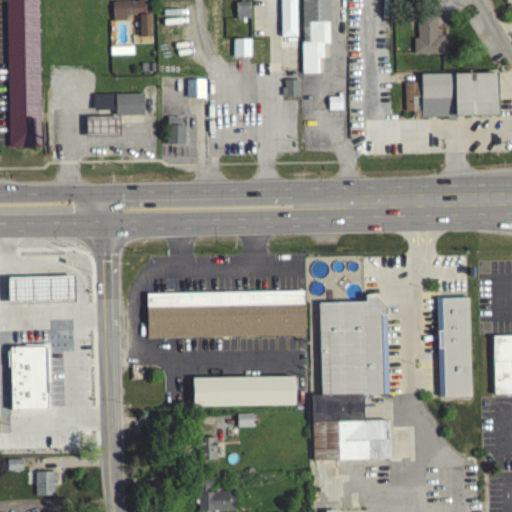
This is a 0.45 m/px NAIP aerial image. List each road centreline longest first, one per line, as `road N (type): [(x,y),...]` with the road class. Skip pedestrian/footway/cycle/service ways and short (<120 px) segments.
road 1 (tertiary): [(115,511),(102,221)]
road 2 (primary): [(102,221),(278,219),(310,201)]
road 3 (primary): [(310,201),(279,191),(102,193)]
road 4 (primary): [(511,195),(310,201)]
